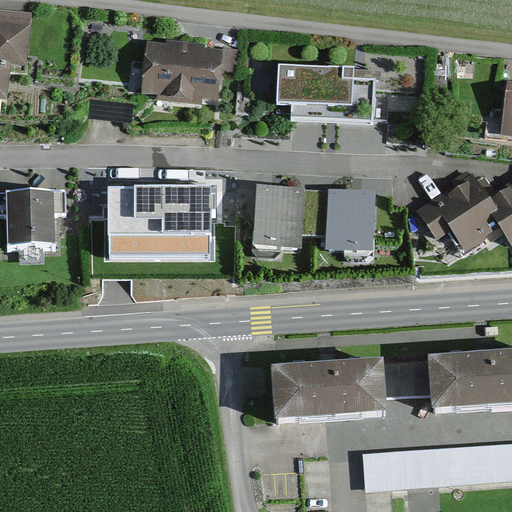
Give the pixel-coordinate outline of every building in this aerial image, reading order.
[(0,96),(17,97),(19,68),(34,69),(36,27),(0,24),(0,96)] [(235,52),(156,46),(153,97),(231,102),(235,52)] [(391,72),(289,68),(287,108),(308,109),(307,126),(389,129),(391,72)] [(511,99),(504,98),(499,140),(511,141),(511,99)] [(480,175),(422,216),(446,249),(457,241),(471,260),(511,231),(511,192),(499,201),(480,175)] [(75,196),(0,199),(0,204),(1,220),(16,219),(18,251),(67,249),(65,223),(77,222),(75,196)] [(390,197),(272,197),(273,252),(315,252),(315,238),(342,237),(342,253),(391,252),(390,197)] [(511,359),(432,366),(436,415),(511,409),(511,359)] [(331,371),(276,376),(280,426),(388,418),(384,368),(331,371)] [(511,450),(370,460),(372,495),(511,485),(511,450)]
